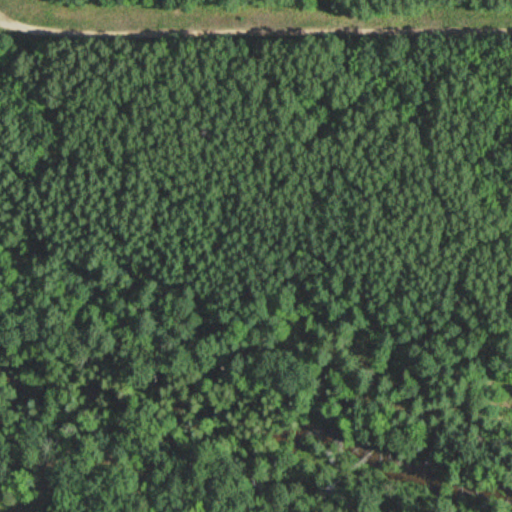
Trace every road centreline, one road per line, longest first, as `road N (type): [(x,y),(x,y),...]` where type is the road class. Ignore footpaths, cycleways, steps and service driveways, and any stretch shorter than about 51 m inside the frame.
road 1 (track): [(511,25),(56,30),(0,21)]
road 2 (track): [(201,320),(511,408)]
